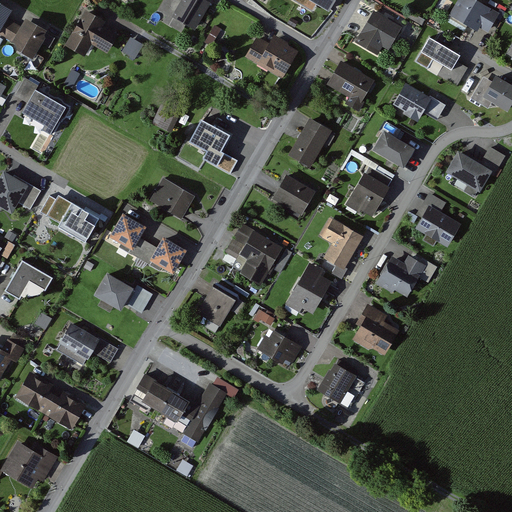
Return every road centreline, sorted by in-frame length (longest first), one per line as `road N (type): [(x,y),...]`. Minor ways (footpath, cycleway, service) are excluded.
road 1 (residential): [(511,126),(452,133),(436,147),(288,397),(158,323)]
road 2 (residential): [(282,117),(158,323)]
road 3 (track): [(476,511),(288,397)]
road 4 (residential): [(158,323),(45,511)]
road 5 (residential): [(282,117),(111,15)]
